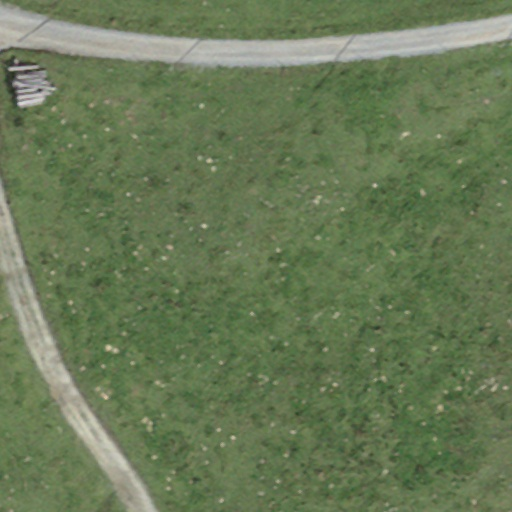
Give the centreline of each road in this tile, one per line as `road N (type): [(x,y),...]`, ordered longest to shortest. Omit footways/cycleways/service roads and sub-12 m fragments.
road 1 (track): [(0,28),(259,51),(511,26)]
road 2 (track): [(0,174),(114,511)]
